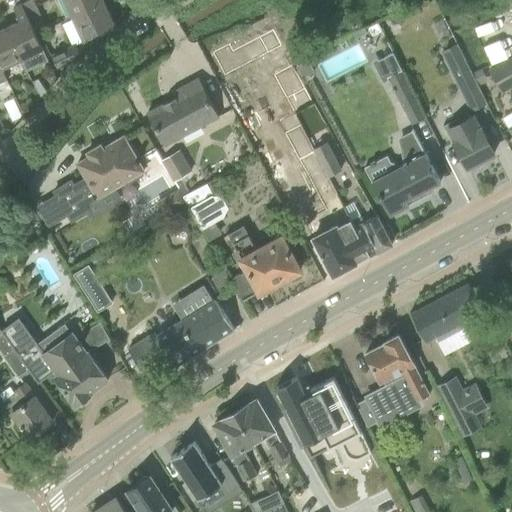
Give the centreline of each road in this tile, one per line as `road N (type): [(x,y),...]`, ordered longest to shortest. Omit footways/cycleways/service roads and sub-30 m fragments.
road 1 (tertiary): [(81,465),(220,369),(511,209)]
road 2 (residential): [(0,159),(36,113),(142,15),(144,0)]
